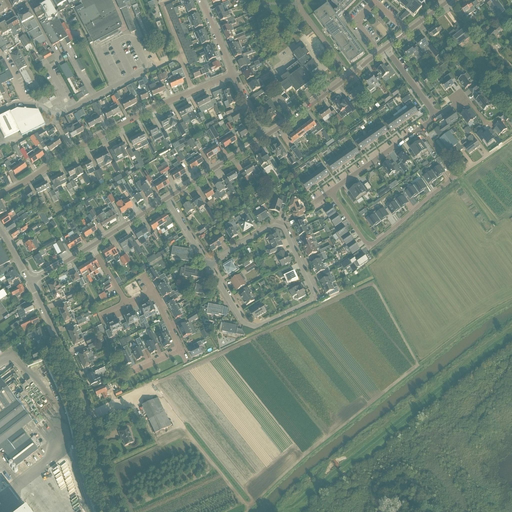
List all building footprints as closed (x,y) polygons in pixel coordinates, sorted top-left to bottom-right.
[(67,14),(72,11),(73,11),(72,10),(70,11),(64,0),(52,0),(59,12),(65,9),(67,14)] [(65,0),(67,2),(70,9),(74,7),(75,7),(73,2),(77,0),(65,0)] [(77,0),(73,2),(75,7),(74,7),(92,43),(118,30),(103,3),(101,0),(77,0)] [(110,0),(108,0),(103,3),(118,30),(120,29),(121,27),(121,25),(110,0)] [(121,10),(131,33),(134,32),(127,15),(120,0),(115,0),(120,9),(121,10)] [(120,0),(127,15),(134,32),(136,31),(127,9),(131,7),(129,2),(128,0),(120,0)] [(133,0),(128,0),(129,2),(131,7),(135,16),(140,14),(133,0)] [(183,8),(186,7),(193,4),(190,0),(186,0),(183,1),(182,0),(181,0),(180,1),(182,5),(183,8)] [(334,0),(331,3),(338,9),(334,12),(336,14),(335,15),(328,6),(325,7),(315,15),(351,64),(364,54),(344,28),(337,19),(342,14),(343,14),(356,0),(334,0)] [(394,0),(397,3),(400,6),(404,8),(406,11),(403,14),(400,18),(402,20),(401,20),(401,21),(402,20),(410,14),(414,17),(422,8),(420,7),(425,3),(422,0),(417,0),(416,3),(415,2),(416,1),(414,0),(412,0),(413,0),(412,0),(394,0)] [(480,7),(484,5),(481,2),(483,0),(475,0),(476,1),(472,3),(475,7),(476,9),(480,6),(480,7)] [(489,0),(488,0),(485,2),(489,7),(488,8),(496,18),(500,15),(495,8),(491,3),(489,0)] [(495,0),(491,3),(495,8),(500,15),(502,13),(505,11),(504,10),(503,9),(497,1),(496,2),(495,0)] [(217,9),(216,10),(218,15),(224,13),(228,11),(226,7),(229,6),(228,2),(217,7),(217,9)] [(464,14),(466,17),(476,10),(472,6),(469,2),(466,5),(466,4),(460,9),(464,14)] [(67,45),(71,42),(65,32),(61,25),(51,7),(49,3),(40,8),(40,7),(40,6),(39,6),(44,16),(48,21),(51,29),(54,32),(59,42),(64,39),(67,45)] [(195,10),(193,4),(186,7),(188,13),(195,10)] [(52,46),(59,42),(54,32),(51,29),(48,21),(44,16),(39,6),(32,9),(46,35),(52,46)] [(43,36),(31,15),(29,11),(29,10),(17,16),(18,17),(20,21),(32,42),(43,36)] [(233,16),(231,17),(228,11),(227,11),(224,13),(218,15),(221,22),(224,20),(226,24),(227,23),(235,20),(233,16)] [(190,25),(199,20),(197,14),(190,17),(187,19),(190,25)] [(508,28),(509,27),(511,23),(506,17),(505,18),(502,22),(505,25),(508,28)] [(15,18),(9,22),(18,36),(22,33),(19,27),(19,26),(17,23),(19,22),(16,18),(15,19),(15,18)] [(202,26),(199,20),(190,25),(191,27),(194,26),(195,29),(202,26)] [(231,25),(236,23),(235,20),(227,23),(228,26),(222,28),(225,34),(234,31),(231,25)] [(9,22),(4,25),(10,35),(13,40),(16,46),(20,43),(16,37),(18,36),(9,22)] [(484,36),(488,33),(491,31),(486,24),(479,29),(484,36)] [(491,41),(494,37),(504,28),(500,24),(487,37),(491,41)] [(4,25),(0,27),(0,35),(1,37),(2,39),(2,40),(6,47),(9,45),(5,38),(10,35),(4,25)] [(428,33),(431,37),(432,38),(440,33),(439,32),(442,30),(442,29),(439,25),(436,28),(435,27),(428,33)] [(459,31),(456,34),(453,31),(450,34),(458,45),(469,37),(461,26),(457,28),(459,31)] [(196,33),(194,34),(197,41),(199,39),(206,36),(205,34),(206,34),(205,31),(204,31),(204,30),(199,32),(197,33),(196,33)] [(243,33),(236,36),(234,31),(225,34),(227,41),(233,38),(234,41),(238,39),(243,37),(245,36),(243,33)] [(32,48),(25,36),(19,39),(25,48),(27,51),(32,48)] [(202,45),(204,44),(209,42),(206,36),(199,39),(202,45)] [(429,45),(426,41),(423,37),(415,42),(418,46),(421,50),(429,45)] [(230,46),(232,52),(242,48),(239,43),(238,43),(236,43),(234,44),(230,46)] [(285,83),(281,86),(286,93),(292,88),(296,93),(315,79),(311,74),(318,69),(313,62),(312,63),(307,56),(309,54),(305,49),(306,49),(304,45),(299,49),(300,51),(294,56),(298,62),(286,71),(288,74),(282,79),(285,83)] [(429,48),(436,58),(440,55),(433,45),(429,48)] [(206,55),(206,56),(213,53),(212,51),(213,50),(211,47),(210,46),(203,49),(205,52),(199,55),(201,58),(203,56),(206,55)] [(410,46),(403,51),(406,55),(408,58),(414,54),(415,57),(418,60),(422,57),(420,53),(417,50),(414,47),(412,49),(410,46)] [(235,58),(239,56),(241,56),(241,55),(243,54),(244,57),(247,56),(252,54),(254,53),(252,50),(251,50),(250,50),(244,53),(242,48),(232,52),(235,58)] [(32,83),(26,72),(25,72),(23,68),(26,66),(18,51),(12,54),(10,50),(8,51),(10,55),(21,74),(27,86),(32,83)] [(168,56),(165,50),(159,52),(162,58),(168,56)] [(48,51),(42,55),(44,59),(51,55),(48,51)] [(41,54),(37,56),(35,53),(32,55),(36,64),(36,63),(36,64),(44,60),(41,54)] [(214,55),(213,53),(206,56),(206,55),(203,56),(206,63),(209,62),(208,61),(216,58),(215,58),(216,58),(215,54),(214,55)] [(241,69),(245,67),(251,65),(248,58),(247,56),(244,57),(243,58),(244,60),(238,62),(241,69)] [(81,72),(84,70),(79,59),(76,61),(81,72)] [(0,61),(0,63),(4,71),(6,74),(9,81),(13,79),(3,60),(2,60),(0,61)] [(214,71),(220,68),(218,62),(212,65),(213,67),(210,68),(211,72),(214,70),(214,71)] [(445,63),(437,69),(440,72),(448,67),(445,63)] [(67,80),(71,77),(73,76),(66,64),(63,65),(60,67),(67,80)] [(396,74),(392,69),(388,72),(384,66),(377,71),(382,78),(387,74),(390,78),(396,74)] [(182,80),(185,78),(181,69),(177,71),(171,73),(173,76),(177,86),(183,84),(182,80)] [(206,74),(203,69),(198,71),(197,71),(196,71),(192,73),(194,79),(200,77),(200,76),(206,74)] [(251,81),(255,79),(254,77),(253,75),(254,75),(254,74),(254,73),(256,72),(254,69),(248,72),(243,74),(247,81),(250,79),(251,81)] [(0,85),(3,84),(9,81),(6,74),(0,77),(0,85)] [(445,81),(441,84),(445,91),(451,87),(454,85),(452,81),(454,79),(450,74),(444,78),(445,81)] [(466,74),(458,80),(461,84),(463,82),(465,85),(463,86),(465,89),(471,85),(467,81),(470,79),(466,74)] [(375,83),(376,85),(381,81),(376,75),(373,77),(372,75),(364,80),(369,87),(367,88),(370,92),(375,88),(372,85),(375,83)] [(171,89),(177,86),(173,76),(169,78),(170,79),(167,80),(169,84),(171,89)] [(253,92),(257,90),(260,88),(263,86),(262,83),(260,80),(256,82),(254,83),(249,85),(253,92)] [(144,84),(143,81),(138,83),(142,93),(139,95),(141,101),(148,99),(145,93),(147,92),(145,87),(144,84)] [(154,84),(155,85),(156,88),(159,94),(165,91),(163,87),(161,83),(159,84),(158,82),(154,84)] [(477,84),(469,90),(472,94),(475,92),(480,88),(477,84)] [(133,90),(131,86),(130,85),(126,87),(130,95),(129,95),(131,99),(127,101),(130,107),(137,104),(134,98),(136,96),(134,91),(133,90)] [(159,94),(156,88),(155,85),(151,86),(151,85),(146,87),(148,93),(151,92),(153,97),(159,94)] [(80,89),(81,92),(84,97),(88,94),(84,87),(80,89)] [(363,96),(365,95),(362,91),(359,87),(354,91),(358,96),(361,94),(363,96)] [(215,93),(212,94),(214,99),(215,100),(218,98),(217,96),(219,95),(222,101),(226,99),(232,97),(230,90),(227,92),(225,88),(215,93)] [(398,88),(391,93),(394,97),(401,92),(398,88)] [(480,88),(475,92),(479,98),(475,101),(483,111),(489,106),(487,103),(491,100),(480,88)] [(352,101),(358,96),(354,91),(348,95),(351,99),(352,101)] [(78,100),(84,97),(81,92),(75,95),(78,100)] [(389,95),(383,100),(385,103),(392,98),(389,95)] [(201,99),(204,105),(207,103),(209,107),(212,106),(207,96),(201,99)] [(229,106),(235,104),(232,97),(226,99),(222,101),(225,109),(230,107),(229,106)] [(109,110),(113,116),(119,113),(116,107),(119,105),(115,99),(112,101),(114,103),(111,105),(113,108),(109,110)] [(127,101),(124,103),(122,99),(119,100),(124,110),(130,107),(127,101)] [(195,103),(198,107),(200,112),(203,110),(201,107),(204,105),(201,99),(195,103)] [(270,108),(264,112),(266,114),(271,120),(276,116),(272,110),(274,109),(275,108),(269,100),(268,101),(266,103),(269,106),(270,108)] [(336,101),(333,103),(338,110),(342,107),(345,112),(348,109),(350,112),(354,109),(347,100),(343,103),(344,103),(343,104),(339,100),(336,102),(336,101)] [(95,104),(91,105),(96,115),(95,115),(94,116),(94,117),(95,119),(92,120),(95,126),(101,122),(99,118),(101,116),(95,104)] [(411,104),(407,107),(413,116),(418,113),(411,104)] [(184,109),(187,114),(190,113),(192,116),(194,115),(192,110),(189,106),(184,109)] [(408,109),(403,112),(409,119),(413,116),(407,107),(406,107),(408,109)] [(107,120),(113,116),(109,110),(106,112),(104,108),(102,110),(107,120)] [(19,131),(22,136),(45,125),(38,110),(17,109),(10,112),(0,116),(0,129),(4,139),(19,131)] [(183,121),(185,120),(188,118),(187,114),(184,109),(178,112),(183,121)] [(325,122),(333,116),(336,114),(332,109),(330,111),(328,109),(319,115),(322,119),(323,120),(325,122)] [(460,115),(467,124),(477,117),(473,112),(469,115),(466,111),(460,115)] [(230,116),(234,123),(241,118),(237,112),(233,114),(230,116)] [(403,112),(399,115),(404,123),(409,119),(403,112)] [(453,113),(444,120),(447,125),(444,127),(446,130),(449,127),(448,126),(455,122),(454,121),(457,119),(453,113)] [(177,125),(174,120),(172,115),(165,118),(171,128),(177,125)] [(399,115),(395,118),(400,126),(404,123),(399,115)] [(164,131),(169,129),(171,128),(165,118),(159,122),(164,131)] [(390,120),(389,120),(395,129),(400,126),(395,118),(390,121),(390,120)] [(95,126),(92,120),(89,122),(88,119),(85,120),(87,124),(89,129),(95,126)] [(306,125),(313,133),(316,131),(318,133),(320,132),(323,130),(321,127),(318,123),(315,125),(312,120),(306,125)] [(389,120),(385,124),(391,132),(395,129),(389,120)] [(496,128),(494,129),(499,135),(502,132),(503,133),(505,131),(506,129),(501,122),(495,126),(496,128)] [(78,123),(75,124),(72,126),(77,135),(83,132),(80,126),(78,123)] [(184,131),(180,124),(176,126),(182,137),(186,135),(184,131)] [(237,132),(238,134),(241,138),(247,134),(244,128),(243,129),(241,125),(239,127),(241,130),(237,132)] [(306,125),(301,129),(309,140),(311,139),(309,136),(313,133),(306,125)] [(382,125),(378,128),(383,136),(388,132),(382,125)] [(63,131),(65,135),(68,134),(71,139),(77,135),(72,126),(69,128),(63,131)] [(54,141),(51,143),(55,148),(61,144),(54,134),(53,135),(52,133),(55,131),(53,127),(46,132),(50,137),(51,136),(54,141)] [(154,127),(148,131),(154,142),(154,141),(160,138),(160,137),(162,136),(163,137),(162,134),(160,130),(157,132),(154,127)] [(378,128),(373,131),(379,139),(383,136),(378,128)] [(301,129),(295,133),(299,139),(303,136),(307,142),(309,140),(301,129)] [(436,129),(432,132),(436,137),(440,134),(436,129)] [(476,135),(481,142),(483,140),(487,145),(494,139),(488,131),(486,133),(483,129),(476,135)] [(216,139),(212,134),(209,130),(206,132),(213,141),(216,139)] [(373,131),(369,134),(374,142),(379,139),(373,131)] [(225,136),(227,139),(231,145),(236,141),(231,132),(225,136)] [(455,146),(459,144),(449,132),(440,139),(449,151),(454,148),(455,146)] [(299,146),(297,145),(301,142),(299,139),(295,133),(289,138),(291,140),(290,141),(292,144),(293,143),(297,148),(299,146)] [(136,137),(141,148),(142,148),(148,145),(146,140),(145,138),(143,134),(136,137)] [(369,134),(364,138),(370,145),(374,142),(369,134)] [(30,138),(36,147),(40,145),(37,140),(35,138),(34,136),(30,138)] [(39,136),(35,138),(37,140),(40,145),(43,149),(46,147),(49,152),(55,148),(51,143),(48,145),(46,142),(45,140),(43,142),(39,136)] [(466,143),(462,146),(469,154),(480,146),(471,136),(467,139),(470,143),(468,145),(466,143)] [(130,140),(132,145),(135,151),(141,148),(136,137),(130,140)] [(231,145),(227,139),(224,141),(222,138),(219,139),(222,144),(225,148),(231,145)] [(364,138),(360,141),(365,148),(370,145),(364,138)] [(195,143),(194,144),(191,139),(189,141),(188,142),(192,150),(197,147),(195,143)] [(164,140),(162,141),(167,150),(158,155),(159,158),(170,152),(171,151),(170,150),(164,140)] [(360,141),(356,144),(361,151),(365,148),(360,141)] [(421,141),(415,145),(421,154),(422,155),(428,152),(427,151),(430,150),(425,143),(423,144),(421,141)] [(210,150),(214,156),(220,152),(214,143),(213,143),(213,142),(211,144),(213,148),(210,150)] [(118,147),(122,156),(124,159),(127,157),(124,150),(126,149),(124,144),(123,144),(122,143),(120,144),(121,145),(118,147)] [(16,145),(15,146),(22,157),(23,156),(26,154),(20,144),(16,146),(16,145)] [(415,145),(410,148),(416,158),(421,154),(415,145)] [(15,146),(12,148),(15,152),(16,154),(19,159),(22,157),(15,146)] [(282,150),(280,146),(277,148),(276,146),(275,147),(275,146),(274,146),(272,147),(272,148),(272,149),(271,149),(272,150),(271,151),(273,153),(274,153),(277,158),(279,161),(282,159),(283,159),(287,156),(283,149),(282,150)] [(353,146),(349,149),(350,150),(355,157),(359,154),(354,147),(353,146)] [(122,156),(118,147),(115,148),(114,148),(113,148),(112,149),(112,150),(114,154),(112,156),(115,163),(119,161),(117,158),(120,157),(122,156)] [(294,147),(291,149),(299,161),(303,158),(296,149),(295,149),(294,147)] [(32,151),(32,152),(38,160),(44,156),(40,151),(38,148),(35,149),(32,151)] [(208,159),(214,156),(210,150),(207,152),(205,149),(202,150),(208,159)] [(350,150),(345,153),(350,160),(355,157),(350,150)] [(38,160),(32,152),(26,155),(29,159),(32,164),(38,160)] [(145,166),(137,152),(133,154),(139,164),(141,168),(145,166)] [(107,153),(100,156),(105,166),(109,164),(112,162),(109,157),(107,153)] [(345,153),(341,156),(346,164),(350,160),(345,153)] [(398,165),(404,173),(408,170),(404,165),(410,161),(404,153),(398,157),(402,163),(398,165)] [(177,154),(174,157),(178,164),(182,162),(177,154)] [(190,156),(191,158),(197,166),(203,163),(197,154),(195,155),(194,154),(190,156)] [(279,169),(277,166),(275,162),(272,163),(266,154),(263,156),(262,155),(259,157),(258,156),(257,157),(257,158),(256,158),(257,159),(256,160),(257,162),(258,162),(259,163),(261,167),(262,167),(264,170),(271,165),(275,172),(279,169)] [(100,156),(94,159),(96,164),(99,169),(102,167),(105,166),(100,156)] [(341,156),(336,159),(341,167),(346,164),(341,156)] [(191,170),(197,166),(191,158),(188,160),(185,161),(191,170)] [(20,165),(17,167),(20,172),(26,168),(23,164),(21,159),(18,161),(20,165)] [(336,159),(332,162),(337,170),(341,167),(336,159)] [(11,171),(12,172),(15,176),(20,172),(17,167),(14,163),(11,165),(10,164),(8,161),(4,163),(6,167),(8,173),(11,171)] [(330,161),(326,164),(327,166),(332,173),(337,170),(332,162),(330,161)] [(83,165),(86,169),(87,171),(89,174),(92,173),(95,171),(90,162),(83,165)] [(160,165),(161,167),(162,167),(165,172),(170,170),(166,164),(165,162),(160,165)] [(389,163),(383,167),(388,174),(391,173),(394,171),(396,174),(400,172),(396,166),(392,168),(389,163)] [(247,176),(253,172),(256,176),(257,176),(261,173),(258,169),(258,168),(256,164),(255,164),(253,166),(252,165),(244,171),(246,175),(247,176)] [(77,178),(80,176),(83,175),(80,170),(78,165),(72,168),(77,178)] [(180,177),(186,173),(180,165),(178,166),(180,169),(176,172),(180,177)] [(436,167),(431,171),(437,179),(442,176),(442,175),(445,173),(439,165),(436,167)] [(323,166),(318,169),(319,171),(324,179),(329,176),(324,168),(323,166)] [(71,180),(74,179),(77,178),(72,168),(67,172),(69,176),(71,180)] [(180,177),(176,172),(174,168),(168,172),(174,181),(177,179),(178,180),(180,179),(180,177)] [(426,174),(423,177),(428,184),(431,182),(432,183),(437,179),(431,171),(431,170),(426,174)] [(102,180),(101,177),(98,171),(94,173),(98,181),(102,180)] [(227,180),(224,181),(227,186),(226,187),(229,192),(232,196),(232,195),(236,193),(231,184),(229,182),(241,176),(240,175),(238,171),(226,177),(227,180)] [(319,171),(315,174),(320,182),(324,179),(319,171)] [(60,186),(64,184),(67,183),(64,178),(62,174),(56,177),(60,186)] [(148,174),(144,176),(145,177),(147,180),(147,181),(149,184),(153,181),(148,174)] [(315,174),(310,178),(315,185),(320,182),(315,174)] [(86,175),(82,176),(86,183),(87,185),(88,185),(90,184),(89,181),(86,175)] [(169,184),(166,180),(163,175),(158,179),(163,188),(169,184)] [(53,179),(50,180),(53,185),(53,186),(51,187),(53,191),(55,194),(58,192),(56,188),(57,187),(60,186),(56,177),(55,177),(53,178),(53,179)] [(310,178),(306,181),(311,188),(315,185),(310,178)] [(163,188),(158,179),(151,183),(152,183),(155,188),(157,192),(163,188)] [(305,180),(301,183),(301,184),(306,191),(311,188),(306,181),(305,180)] [(120,181),(112,186),(114,189),(118,187),(123,193),(126,191),(123,187),(121,183),(120,181)] [(139,182),(136,184),(139,190),(141,189),(147,198),(149,197),(152,196),(152,195),(153,195),(149,189),(151,188),(149,184),(147,181),(141,184),(139,182)] [(418,182),(413,186),(419,194),(424,191),(423,190),(426,188),(421,181),(418,183),(418,182)] [(47,193),(50,191),(49,188),(48,187),(46,183),(40,186),(43,192),(46,190),(47,193)] [(217,194),(218,196),(219,199),(221,201),(224,199),(223,197),(226,195),(224,191),(226,190),(223,186),(223,187),(220,183),(215,187),(217,190),(215,191),(217,194)] [(133,198),(137,204),(143,201),(139,194),(138,194),(136,190),(133,192),(127,184),(123,187),(126,191),(131,199),(133,198)] [(359,184),(354,187),(362,198),(367,194),(369,192),(364,185),(362,187),(359,184)] [(266,185),(258,190),(262,197),(270,192),(266,185)] [(40,193),(43,192),(40,186),(34,189),(39,197),(41,196),(40,193)] [(407,188),(402,191),(407,197),(408,196),(410,199),(413,197),(414,198),(419,194),(413,186),(408,189),(407,188)] [(352,194),(349,196),(354,203),(356,201),(357,202),(362,198),(354,187),(349,191),(352,194)] [(384,190),(377,194),(380,198),(387,193),(389,191),(387,188),(384,190)] [(217,194),(215,195),(211,189),(204,194),(207,200),(211,197),(214,201),(216,199),(217,200),(219,199),(218,196),(217,194)] [(34,195),(31,190),(24,195),(28,200),(34,195)] [(54,203),(58,201),(55,194),(53,191),(48,193),(54,203)] [(106,196),(108,199),(111,205),(115,202),(111,195),(110,196),(109,194),(106,196)] [(271,210),(279,213),(282,204),(285,205),(288,198),(280,196),(279,201),(274,200),(271,210)] [(399,196),(394,200),(401,210),(406,206),(405,205),(408,203),(403,196),(400,198),(399,196)] [(199,197),(193,201),(196,205),(197,206),(199,210),(202,207),(205,206),(202,201),(199,197)] [(295,220),(304,216),(303,213),(306,212),(303,207),(301,208),(298,202),(299,200),(293,197),(290,203),(289,208),(292,209),(294,213),(293,214),(295,220)] [(39,206),(45,203),(42,198),(36,201),(39,206)] [(127,211),(132,207),(127,198),(124,199),(124,198),(121,200),(123,204),(124,205),(127,211)] [(114,208),(111,205),(108,199),(105,201),(108,205),(107,206),(109,208),(110,210),(114,208)] [(390,205),(387,207),(392,215),(395,212),(396,213),(401,210),(394,200),(389,203),(390,205)] [(121,214),(127,211),(124,205),(123,204),(121,201),(115,205),(121,214)] [(189,217),(192,215),(190,212),(193,210),(192,207),(189,203),(183,207),(186,210),(185,211),(187,214),(189,217)] [(330,205),(323,210),(329,219),(337,213),(333,208),(332,209),(330,205)] [(257,213),(254,215),(256,217),(258,222),(259,221),(259,222),(262,220),(264,218),(265,219),(269,216),(266,212),(264,208),(261,210),(259,207),(256,210),(257,213)] [(110,210),(109,208),(102,212),(103,214),(109,223),(116,219),(111,212),(110,210)] [(209,208),(206,210),(212,219),(215,217),(210,210),(209,208)] [(379,209),(374,212),(381,222),(386,219),(385,218),(388,216),(383,209),(380,211),(379,209)] [(22,211),(16,215),(19,219),(19,218),(22,216),(24,215),(26,214),(23,210),(22,211)] [(11,221),(10,220),(12,219),(10,217),(10,216),(11,216),(12,215),(10,212),(9,212),(5,215),(6,216),(0,219),(0,220),(3,226),(11,221)] [(370,218),(367,220),(372,227),(375,225),(376,226),(381,222),(374,212),(369,216),(370,218)] [(39,216),(44,224),(48,222),(43,213),(39,216)] [(337,213),(329,219),(334,227),(342,222),(339,219),(340,218),(337,213)] [(109,223),(103,214),(99,216),(97,218),(102,227),(103,226),(104,227),(107,225),(107,224),(109,223)] [(235,219),(241,228),(244,232),(251,228),(250,226),(252,225),(251,223),(255,221),(252,217),(250,214),(246,216),(247,217),(242,220),(239,216),(235,219)] [(166,215),(165,215),(164,215),(162,216),(163,217),(160,218),(166,228),(172,224),(173,224),(170,220),(169,220),(170,220),(169,220),(166,215)] [(25,220),(22,216),(19,219),(9,225),(5,228),(8,233),(12,230),(15,227),(14,226),(21,222),(23,225),(25,225),(26,224),(28,223),(25,220)] [(294,225),(297,231),(306,227),(305,227),(303,221),(306,220),(304,216),(295,220),(297,224),(294,225)] [(167,231),(166,228),(160,218),(154,222),(160,231),(163,229),(165,232),(167,231)] [(227,232),(229,235),(231,240),(238,236),(234,229),(237,227),(233,220),(229,223),(226,225),(227,227),(229,231),(227,232)] [(162,234),(160,231),(154,222),(149,225),(153,231),(156,229),(158,232),(160,235),(162,234)] [(85,238),(91,234),(86,227),(87,226),(85,223),(83,225),(85,228),(81,230),(82,233),(82,234),(85,238)] [(97,231),(94,227),(92,223),(87,226),(86,227),(91,234),(97,231)] [(25,225),(23,225),(9,235),(13,239),(17,237),(19,235),(18,233),(21,231),(22,233),(28,229),(26,227),(28,226),(26,224),(25,225)] [(35,225),(29,229),(31,233),(34,231),(37,229),(40,227),(39,224),(35,226),(35,225)] [(342,225),(335,230),(337,233),(335,234),(339,239),(348,233),(342,225)] [(200,235),(204,232),(208,230),(206,226),(204,228),(202,229),(198,231),(200,235)] [(302,235),(304,239),(311,236),(312,235),(313,235),(311,230),(309,232),(306,226),(305,227),(306,227),(297,231),(299,236),(302,235)] [(144,227),(139,230),(143,237),(145,240),(148,238),(150,237),(147,231),(144,227)] [(78,237),(80,235),(76,229),(73,231),(75,233),(72,235),(69,237),(74,247),(81,242),(79,238),(78,237)] [(139,230),(133,233),(136,237),(140,243),(141,242),(142,244),(146,241),(145,240),(143,237),(139,230)] [(348,233),(339,239),(342,244),(344,243),(346,246),(353,241),(348,233)] [(69,250),(74,247),(69,237),(67,234),(66,234),(64,236),(63,237),(67,242),(65,243),(66,246),(69,250)] [(224,241),(222,236),(221,235),(216,238),(216,240),(208,245),(211,248),(210,249),(210,250),(210,251),(211,251),(212,250),(212,251),(221,246),(219,244),(224,241)] [(276,235),(268,238),(273,248),(267,251),(269,255),(279,251),(277,248),(283,246),(281,242),(280,243),(276,235)] [(126,237),(123,239),(130,251),(133,248),(135,251),(136,250),(139,255),(142,253),(135,242),(133,243),(128,236),(126,238),(126,237)] [(306,250),(318,244),(317,242),(314,243),(314,242),(312,243),(311,239),(312,239),(311,236),(304,239),(305,242),(302,243),(306,250)] [(29,239),(24,241),(26,244),(24,245),(26,247),(27,247),(30,253),(34,250),(35,250),(39,248),(35,240),(31,242),(29,239)] [(120,242),(118,243),(120,247),(124,253),(125,254),(127,253),(128,254),(131,252),(130,251),(123,239),(120,241),(120,242)] [(353,241),(346,246),(352,254),(359,249),(357,246),(358,246),(354,240),(353,241)] [(66,252),(64,247),(60,241),(56,244),(59,250),(62,254),(66,252)] [(309,257),(313,255),(317,253),(317,252),(319,251),(321,254),(330,250),(332,249),(330,246),(321,250),(318,244),(306,250),(309,257)] [(113,246),(107,250),(114,260),(116,263),(119,261),(118,259),(120,258),(119,256),(115,251),(113,246)] [(189,259),(189,258),(190,254),(187,253),(188,250),(173,247),(171,256),(176,257),(175,259),(188,262),(189,259)] [(107,264),(114,260),(107,250),(102,253),(106,260),(105,261),(107,264)] [(158,262),(166,257),(162,251),(155,255),(154,254),(154,255),(158,262)] [(39,255),(34,258),(35,260),(39,267),(44,264),(42,260),(41,257),(43,256),(41,252),(38,253),(39,255)] [(282,267),(286,265),(291,263),(290,262),(291,261),(290,259),(289,259),(287,255),(287,256),(285,252),(277,255),(279,259),(278,259),(282,267)] [(321,254),(317,256),(313,258),(314,262),(312,263),(314,269),(323,265),(321,261),(324,260),(323,258),(321,254)] [(353,256),(340,265),(343,271),(344,271),(343,270),(356,261),(360,266),(368,261),(363,254),(360,255),(355,259),(353,256)] [(151,267),(158,262),(154,255),(146,260),(151,267)] [(228,274),(230,276),(239,270),(238,268),(236,267),(233,269),(231,265),(234,264),(234,262),(232,259),(223,265),(224,268),(224,269),(224,270),(224,271),(225,271),(225,272),(226,273),(227,273),(227,274),(228,274)] [(92,269),(96,275),(98,274),(97,271),(100,269),(98,266),(94,260),(89,263),(92,269)] [(245,268),(251,265),(254,262),(252,260),(249,262),(248,261),(246,263),(244,264),(244,266),(245,268)] [(7,263),(0,266),(0,278),(4,276),(8,275),(14,272),(11,266),(9,267),(7,263)] [(83,266),(87,273),(88,274),(88,275),(89,275),(92,273),(94,277),(93,277),(96,282),(99,280),(96,275),(92,269),(89,263),(83,266)] [(325,270),(323,265),(314,269),(317,274),(319,273),(321,277),(330,273),(328,269),(325,270)] [(85,276),(88,274),(87,273),(83,266),(78,270),(81,276),(84,274),(84,275),(85,276)] [(200,269),(195,268),(185,267),(184,269),(181,268),(180,276),(183,277),(191,278),(191,277),(196,278),(201,279),(202,271),(200,270),(200,269)] [(285,269),(277,272),(281,280),(285,278),(286,277),(289,284),(290,283),(294,282),(298,280),(295,272),(292,273),(289,267),(285,269)] [(153,269),(147,273),(153,282),(157,279),(159,282),(159,281),(166,278),(164,274),(158,278),(153,269)] [(8,275),(4,276),(6,279),(8,284),(14,281),(18,278),(14,271),(14,272),(8,275)] [(76,273),(69,276),(73,283),(80,279),(76,273)] [(320,282),(323,288),(331,284),(329,280),(332,278),(330,273),(321,277),(323,281),(320,282)] [(245,286),(242,282),(246,280),(242,274),(239,275),(235,278),(231,281),(233,284),(234,284),(238,290),(245,286)] [(161,285),(157,288),(159,293),(169,287),(167,284),(169,283),(166,278),(159,281),(161,285)] [(52,293),(61,289),(60,287),(57,280),(54,281),(54,283),(48,286),(52,293)] [(194,293),(197,294),(207,296),(212,297),(213,291),(210,291),(211,287),(206,286),(196,284),(196,285),(193,284),(192,292),(194,293)] [(330,296),(335,294),(339,292),(337,287),(333,289),(331,284),(323,288),(326,294),(329,293),(330,296)] [(21,296),(20,295),(25,293),(21,285),(16,288),(17,289),(10,292),(12,296),(16,294),(18,297),(21,296)] [(137,285),(125,289),(127,295),(139,290),(137,285)] [(289,291),(290,293),(292,298),(295,297),(296,299),(298,300),(299,299),(299,300),(306,296),(301,286),(297,288),(289,291)] [(172,292),(169,287),(159,293),(162,298),(168,295),(170,298),(175,295),(174,293),(173,291),(172,292)] [(246,306),(251,304),(254,301),(250,294),(251,293),(248,288),(241,292),(243,295),(240,296),(246,306)] [(61,289),(52,293),(55,300),(61,297),(62,299),(65,297),(61,289)] [(102,302),(108,299),(103,291),(97,295),(102,302)] [(167,305),(170,310),(176,306),(173,301),(178,298),(176,294),(175,295),(170,298),(169,299),(171,302),(167,305)] [(24,303),(16,309),(17,310),(18,312),(19,312),(24,308),(27,306),(24,303)] [(58,309),(61,316),(70,312),(66,303),(63,304),(64,306),(58,309)] [(159,315),(155,305),(152,306),(151,303),(145,305),(150,316),(155,314),(156,316),(159,315)] [(176,306),(170,310),(173,314),(179,311),(182,309),(179,304),(176,306)] [(203,309),(202,313),(207,314),(211,315),(215,316),(218,316),(219,315),(225,316),(226,308),(223,307),(218,306),(208,304),(208,306),(205,306),(204,309),(203,309)] [(18,312),(17,313),(21,320),(30,314),(29,312),(33,310),(31,305),(26,307),(24,308),(19,312),(18,312)] [(145,319),(150,316),(145,305),(140,308),(143,316),(140,317),(143,323),(143,324),(144,325),(147,323),(145,319)] [(266,309),(265,307),(264,307),(263,307),(262,305),(257,308),(256,306),(253,308),(249,311),(255,320),(266,312),(265,310),(266,310),(266,309)] [(179,311),(173,314),(176,320),(180,317),(181,320),(186,317),(185,314),(182,316),(179,311)] [(70,312),(61,316),(64,323),(71,320),(72,322),(75,320),(72,315),(70,312)] [(135,312),(129,315),(133,324),(139,321),(140,325),(141,324),(143,323),(140,317),(138,319),(135,312)] [(195,314),(187,319),(190,323),(198,318),(196,314),(195,314)] [(128,326),(133,324),(129,315),(124,317),(126,323),(124,324),(126,329),(129,328),(128,326)] [(28,329),(26,326),(31,324),(32,326),(35,325),(39,323),(37,317),(32,319),(25,323),(19,325),(22,331),(28,329)] [(118,320),(113,322),(117,332),(122,329),(123,332),(126,330),(126,329),(124,324),(121,326),(118,320)] [(17,322),(10,327),(12,330),(19,325),(17,323),(17,322)] [(111,334),(117,332),(113,322),(107,325),(109,330),(105,332),(108,339),(113,337),(111,334)] [(236,335),(236,334),(244,336),(244,335),(245,335),(242,330),(241,330),(237,329),(238,326),(224,323),(223,327),(220,326),(219,331),(236,335)] [(187,324),(179,328),(183,338),(192,334),(187,324)] [(74,329),(68,332),(71,339),(78,336),(81,334),(80,331),(79,331),(76,326),(73,327),(74,329)] [(162,336),(158,338),(163,348),(164,348),(164,349),(167,347),(169,345),(168,342),(168,341),(166,338),(170,336),(165,327),(162,328),(163,332),(161,333),(162,336)] [(37,329),(30,334),(32,338),(34,336),(35,336),(38,342),(37,342),(39,348),(42,347),(41,345),(43,344),(48,342),(41,328),(37,330),(37,329)] [(152,342),(146,345),(150,354),(157,351),(154,346),(157,344),(152,332),(148,334),(152,342)] [(78,336),(71,339),(74,346),(80,343),(81,345),(84,343),(82,339),(83,338),(81,334),(78,336)] [(87,345),(94,342),(96,341),(95,337),(85,341),(87,345)] [(138,346),(132,349),(137,360),(143,358),(141,352),(145,350),(139,339),(135,340),(138,346)] [(94,342),(87,345),(89,349),(98,345),(96,341),(94,342)] [(195,349),(190,351),(192,357),(202,353),(199,347),(202,345),(201,342),(193,345),(195,349)] [(125,352),(119,355),(124,366),(131,363),(128,358),(131,356),(127,346),(123,348),(125,352)] [(84,352),(78,355),(81,362),(87,359),(92,357),(93,356),(91,352),(88,354),(86,349),(83,350),(84,352)] [(40,350),(31,354),(34,360),(42,355),(40,350)] [(87,359),(81,362),(84,369),(90,366),(91,368),(94,366),(92,361),(94,360),(92,357),(87,359)] [(93,371),(95,374),(96,376),(105,371),(103,366),(93,371)] [(98,386),(102,384),(99,377),(95,379),(93,374),(91,374),(87,376),(91,386),(96,383),(98,386)] [(0,451),(2,450),(7,457),(5,459),(9,463),(11,461),(15,467),(37,450),(21,430),(32,421),(0,379),(0,451)] [(32,380),(22,385),(25,390),(35,385),(32,380)] [(104,387),(99,390),(94,392),(96,396),(102,394),(104,399),(108,398),(105,392),(106,392),(104,387)] [(25,401),(29,398),(25,392),(21,395),(25,401)] [(157,398),(146,403),(142,406),(155,434),(159,431),(171,426),(157,398)] [(125,446),(129,444),(133,443),(130,435),(130,433),(128,428),(118,432),(121,439),(122,438),(125,446)] [(66,477),(71,475),(67,465),(61,468),(66,477)] [(61,471),(55,473),(63,493),(62,493),(68,507),(80,503),(73,485),(74,484),(72,477),(64,480),(61,471)]
